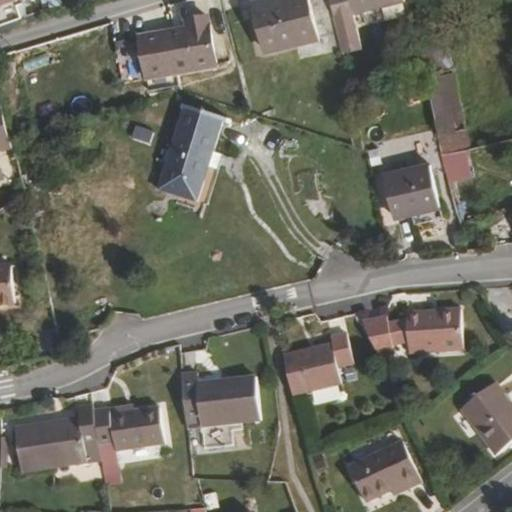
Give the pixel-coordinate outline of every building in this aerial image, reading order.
[(0,0),(0,23),(22,16),(16,0),(0,0)] [(320,36),(311,0),(261,0),(256,1),(267,49),(320,36)] [(329,0),(341,47),(360,42),(353,12),(404,0),(329,0)] [(141,36),(146,69),(171,65),(172,73),(218,66),(209,17),(188,19),(189,28),(141,36)] [(447,32),(429,36),(422,38),(429,72),(455,66),(447,32)] [(171,65),(146,69),(147,78),(172,73),(171,65)] [(426,82),(442,154),(474,146),(455,66),(429,72),(424,74),(426,82)] [(8,125),(2,102),(0,102),(0,146),(11,142),(8,125)] [(225,118),(187,106),(161,187),(198,200),(225,118)] [(24,191),(33,229),(52,224),(30,135),(15,141),(11,142),(24,191)] [(441,206),(431,163),(386,174),(394,216),(441,206)] [(0,302),(16,301),(11,261),(0,262),(0,302)] [(406,319),(408,342),(409,353),(464,349),(461,308),(406,311),(406,319)] [(362,322),(377,355),(395,352),(394,346),(388,323),(386,317),(362,322)] [(388,323),(394,346),(408,342),(406,319),(388,323)] [(284,356),(293,394),(342,382),(338,367),(354,363),(346,332),(331,335),(333,343),(284,356)] [(197,371),(181,374),(187,427),(264,418),(260,376),(199,383),(197,371)] [(511,403),(499,386),(465,412),(496,454),(511,441),(511,403)] [(94,410),(93,405),(82,407),(81,416),(16,428),(23,470),(88,460),(86,447),(100,445),(94,410)] [(94,410),(100,445),(114,444),(116,451),(166,443),(160,405),(109,413),(108,408),(94,410)] [(404,483),(408,490),(423,482),(404,442),(350,468),(366,501),(390,489),(404,483)] [(394,497),(408,490),(404,483),(390,489),(394,497)]
